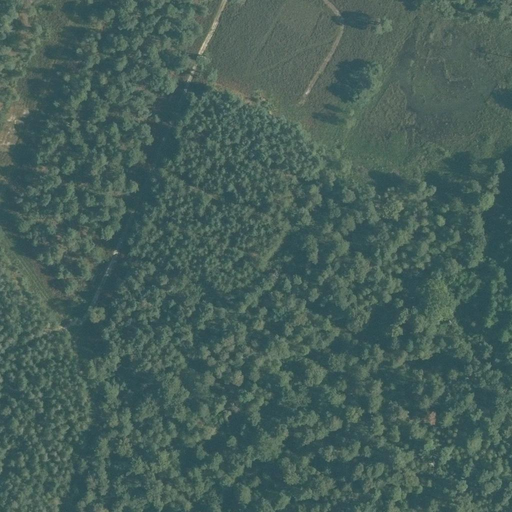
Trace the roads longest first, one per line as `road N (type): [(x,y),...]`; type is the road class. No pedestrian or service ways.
road 1 (track): [(78,0),(0,191)]
road 2 (track): [(71,339),(0,220)]
